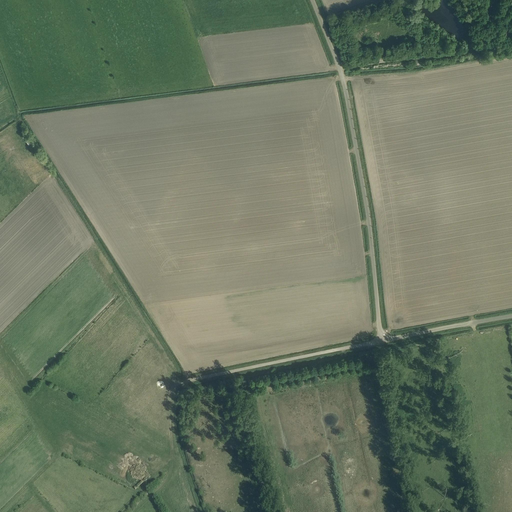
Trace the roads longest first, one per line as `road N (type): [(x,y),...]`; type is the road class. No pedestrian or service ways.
road 1 (unclassified): [(382,337),(344,91),(311,0)]
road 2 (track): [(382,337),(174,384)]
road 3 (unclassified): [(382,337),(511,317)]
